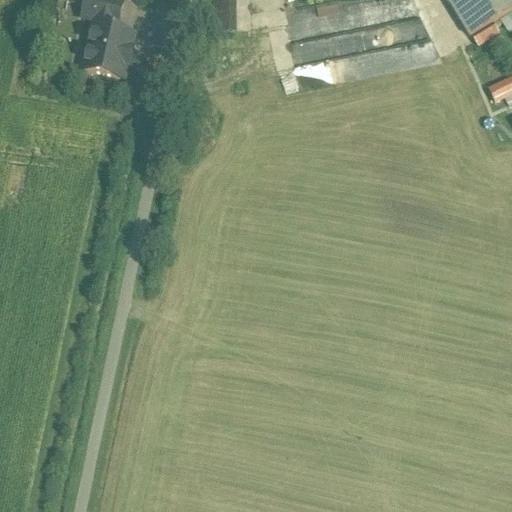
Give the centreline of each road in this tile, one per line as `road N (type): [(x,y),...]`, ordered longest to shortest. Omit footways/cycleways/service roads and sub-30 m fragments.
road 1 (unclassified): [(185,0),(83,511)]
road 2 (unknown): [(414,0),(437,53),(414,77),(309,97),(292,95),(271,60),(261,60),(171,87)]
